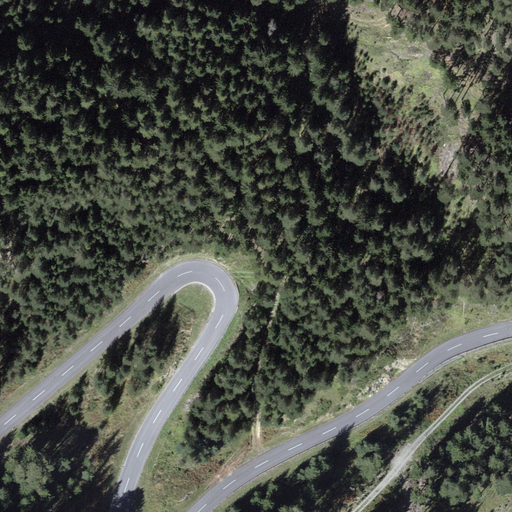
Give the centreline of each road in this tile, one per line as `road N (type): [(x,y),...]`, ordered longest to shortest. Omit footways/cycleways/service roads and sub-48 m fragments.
road 1 (secondary): [(122,511),(123,484),(227,316),(230,295),(220,275),(181,273),(162,286),(0,427)]
road 2 (secondary): [(511,327),(434,357),(382,399),(242,473),(197,511)]
road 3 (track): [(353,511),(479,382),(511,367)]
